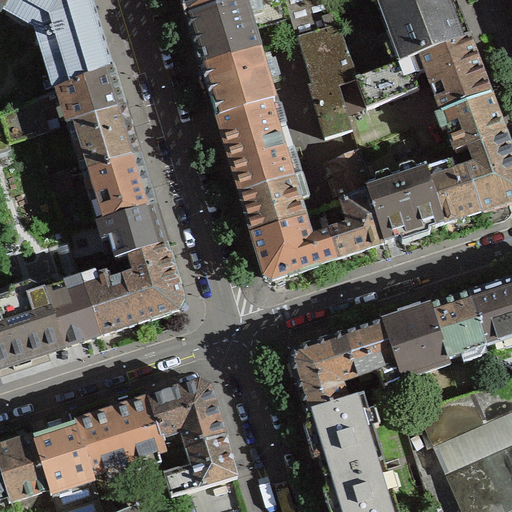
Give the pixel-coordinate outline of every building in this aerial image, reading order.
[(8,11),(5,15),(20,23),(32,0),(0,0),(0,6),(1,7),(2,8),(4,8),(5,9),(8,11)] [(32,0),(20,23),(30,29),(32,24),(34,26),(35,25),(40,27),(41,32),(40,33),(44,46),(39,48),(48,74),(52,73),(57,87),(58,91),(58,92),(113,70),(97,17),(91,0),(32,0)] [(180,0),(181,0),(179,0),(185,20),(186,19),(249,0),(285,0),(291,19),(297,40),(298,40),(337,28),(326,0),(180,0)] [(201,68),(202,69),(259,52),(260,51),(254,30),(290,19),(291,19),(285,0),(249,0),(186,19),(187,21),(196,51),(196,52),(196,53),(194,53),(199,67),(200,67),(201,68)] [(454,0),(374,0),(392,45),(397,59),(399,63),(399,64),(469,38),(454,0)] [(351,132),(349,126),(347,116),(338,87),(342,86),(357,80),(337,28),(298,40),(312,86),(309,87),(325,140),(344,134),(351,132)] [(442,115),(491,96),(469,38),(399,64),(357,80),(342,86),(338,87),(347,116),(349,115),(366,109),(366,110),(367,110),(419,90),(416,82),(419,74),(425,72),(441,113),(442,115)] [(259,52),(202,69),(211,101),(210,102),(216,119),(217,119),(274,101),(269,84),(264,66),(259,52)] [(113,70),(58,92),(39,100),(41,108),(54,103),(55,106),(56,110),(57,112),(62,110),(67,126),(74,124),(125,108),(113,70)] [(453,146),(456,152),(468,147),(505,134),(491,96),(442,115),(441,113),(437,115),(443,130),(447,129),(453,146)] [(41,108),(39,100),(1,115),(1,117),(9,143),(36,135),(48,132),(41,108)] [(270,104),(275,103),(274,101),(217,119),(240,195),(293,179),(285,153),(277,129),(271,108),(270,104)] [(140,158),(125,108),(74,124),(80,144),(73,146),(79,166),(86,164),(89,173),(140,158)] [(1,117),(1,115),(0,115),(0,152),(10,149),(8,145),(10,144),(9,143),(1,117)] [(511,153),(505,134),(468,147),(469,149),(474,164),(474,167),(467,169),(481,212),(483,212),(483,213),(511,204),(510,203),(511,202),(511,153)] [(357,151),(330,164),(341,202),(363,193),(368,191),(371,190),(369,186),(359,151),(357,151)] [(155,207),(140,158),(89,173),(92,182),(85,184),(93,209),(100,207),(104,222),(155,207)] [(429,170),(427,171),(426,171),(443,225),(450,223),(481,212),(467,169),(461,172),(456,173),(453,164),(451,163),(429,170)] [(371,185),(369,186),(371,190),(368,191),(385,244),(398,239),(400,241),(403,244),(429,235),(430,229),(443,225),(426,171),(425,168),(416,170),(399,176),(392,178),(375,184),(371,185)] [(300,202),(293,179),(240,195),(252,234),(305,218),(300,202)] [(385,244),(368,191),(363,193),(341,202),(349,227),(329,233),(337,259),(385,244)] [(116,260),(129,256),(166,245),(155,207),(104,222),(97,224),(102,241),(110,239),(114,253),(116,260)] [(318,267),(317,266),(337,259),(329,233),(311,239),(305,218),(252,234),(265,277),(272,281),(281,278),(289,275),(290,277),(318,267)] [(171,257),(170,257),(166,245),(129,256),(130,258),(135,275),(123,279),(138,324),(152,320),(152,321),(169,315),(168,314),(179,311),(183,302),(179,287),(180,286),(171,257)] [(81,279),(100,337),(138,324),(123,279),(119,280),(112,283),(110,275),(107,275),(97,278),(96,275),(81,279)] [(44,292),(62,349),(87,341),(100,337),(81,279),(65,285),(65,283),(44,290),(45,291),(44,292)] [(484,289),(484,290),(469,295),(486,348),(502,343),(504,347),(511,344),(511,281),(501,285),(501,284),(484,289)] [(0,369),(48,354),(62,349),(44,292),(44,291),(29,296),(28,291),(0,299),(0,369)] [(469,295),(431,308),(448,360),(486,348),(469,295)] [(383,323),(402,380),(449,365),(448,360),(431,308),(430,308),(421,311),(421,310),(420,306),(397,313),(399,318),(383,323)] [(345,336),(358,377),(372,373),(379,376),(383,391),(403,385),(402,380),(383,323),(345,336)] [(341,382),(358,377),(345,336),(345,335),(343,336),(332,340),(309,347),(309,348),(298,351),(295,351),(290,361),(290,362),(291,364),(294,375),(305,413),(306,413),(306,414),(347,402),(347,401),(347,400),(341,382)] [(186,449),(224,437),(210,389),(199,383),(148,400),(161,439),(163,439),(181,433),(184,444),(186,449)] [(347,402),(306,414),(306,417),(309,425),(308,425),(303,427),(309,447),(309,446),(310,446),(315,445),(319,459),(328,489),(327,489),(322,490),(328,510),(329,510),(334,509),(335,511),(399,511),(393,492),(388,476),(373,428),(369,412),(364,397),(363,397),(347,402)] [(167,452),(166,450),(163,439),(161,439),(148,400),(111,412),(74,424),(91,476),(91,477),(128,464),(158,455),(167,452)] [(34,437),(51,490),(58,511),(102,511),(91,477),(91,476),(74,424),(34,437)] [(12,502),(50,490),(51,490),(34,437),(0,448),(0,470),(8,497),(10,497),(12,502)] [(171,499),(237,479),(236,477),(224,437),(186,449),(191,468),(165,475),(163,476),(171,499)] [(511,452),(483,465),(486,471),(464,481),(477,511),(491,511),(511,503),(511,452)] [(0,499),(8,497),(0,470),(0,499)]
